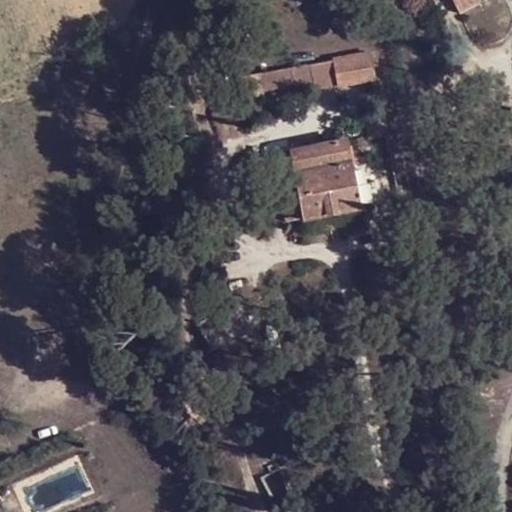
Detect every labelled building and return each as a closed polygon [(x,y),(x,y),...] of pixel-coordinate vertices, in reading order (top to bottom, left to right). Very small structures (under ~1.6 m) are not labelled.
[(376,86),(371,59),(335,65),(340,93),(376,86)] [(340,93),(335,65),(311,70),(315,92),(316,97),(340,93)] [(315,92),(311,70),(294,73),(298,95),(315,92)] [(294,73),(278,76),(283,98),(298,95),(294,73)] [(259,80),(263,102),(283,98),(278,76),(259,80)] [(244,105),(263,102),(259,80),(240,83),(244,105)] [(370,142),(387,139),(386,137),(383,118),(367,122),(370,142)] [(290,156),(300,223),(320,220),(359,214),(348,146),(290,156)] [(287,225),(300,223),(296,196),(281,199),(287,225)]
